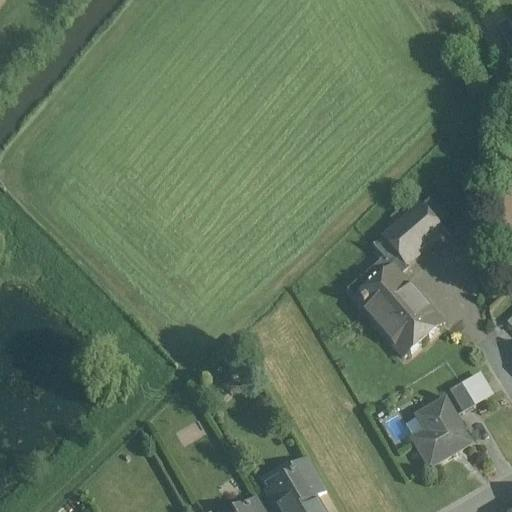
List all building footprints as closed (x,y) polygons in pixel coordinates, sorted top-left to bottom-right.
[(498,26),(509,43),(511,41),(511,31),(505,21),(498,26)] [(421,209),(384,241),(407,268),(444,236),(421,209)] [(407,268),(384,241),(373,250),(384,262),(385,261),(398,276),(407,268)] [(384,262),(347,294),(363,312),(401,279),(398,276),(385,261),(384,262)] [(401,279),(363,312),(393,347),(431,313),(401,279)] [(431,313),(393,347),(404,360),(407,357),(412,359),(422,350),(421,346),(425,342),(430,343),(440,334),(439,330),(442,327),(431,313)] [(476,408),(462,386),(450,393),(463,416),(476,408)] [(471,447),(446,404),(423,417),(432,432),(414,442),(430,470),(471,447)] [(327,493),(308,463),(291,472),(295,478),(310,503),(314,501),(327,493)] [(310,503),(295,478),(291,480),(293,482),(269,496),(278,511),(320,511),(314,501),(310,503)]
